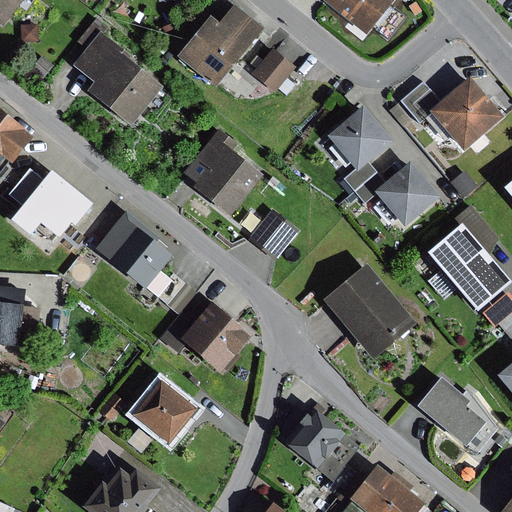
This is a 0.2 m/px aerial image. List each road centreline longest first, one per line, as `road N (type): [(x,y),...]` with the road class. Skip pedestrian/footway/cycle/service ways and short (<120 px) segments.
road 1 (residential): [(0,83),(258,292),(292,343)]
road 2 (residential): [(292,343),(373,426),(479,511)]
road 3 (residential): [(269,0),(370,74),(403,64),(464,12)]
road 4 (residential): [(292,343),(278,361),(263,432),(225,511)]
